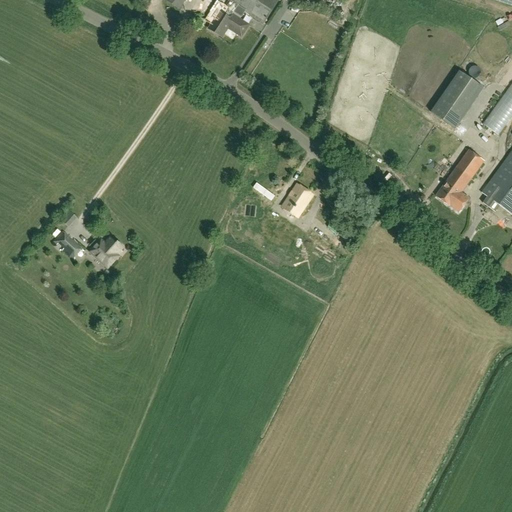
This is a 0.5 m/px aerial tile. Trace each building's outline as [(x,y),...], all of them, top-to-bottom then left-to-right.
[(180,9),(185,0),(164,0),(164,1),(180,9)] [(280,0),(226,0),(230,3),(226,8),(233,13),(237,7),(250,15),(264,24),(280,0)] [(232,15),(229,20),(219,13),(224,6),(218,2),(210,14),(216,18),(208,30),(221,38),(227,29),(241,38),(248,26),(232,15)] [(484,88),(480,85),(459,71),(430,112),(455,129),(484,88)] [(511,215),(511,150),(481,193),(487,198),(482,204),(494,213),(499,206),(511,215)] [(460,193),(484,162),(469,151),(445,182),(446,183),(435,197),(449,207),(458,214),(468,199),(460,193)] [(251,201),(269,161),(262,158),(244,197),(251,201)] [(297,218),(311,196),(296,186),(281,208),(297,218)] [(252,224),(292,240),(298,223),(267,211),(265,217),(256,214),(252,224)] [(67,220),(81,232),(87,225),(81,219),(74,213),(67,220)] [(83,251),(62,231),(50,244),(71,263),(83,251)] [(118,243),(117,241),(115,243),(109,238),(104,243),(103,243),(102,244),(100,241),(100,240),(89,251),(107,268),(117,256),(115,254),(122,247),(118,243)]
